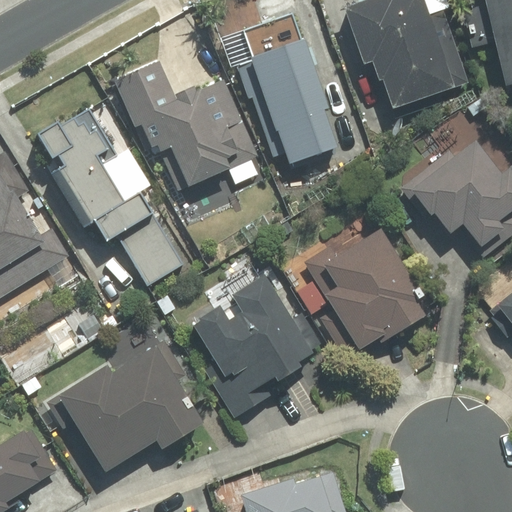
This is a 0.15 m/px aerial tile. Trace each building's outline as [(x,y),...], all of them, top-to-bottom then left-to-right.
[(363,0),(351,4),(370,60),(379,57),(385,77),(391,75),(401,104),(461,84),(472,80),(447,7),(453,5),(451,0),(363,0)] [(466,10),(472,45),(503,40),(510,81),(511,80),(511,0),(474,0),(476,8),(466,10)] [(295,157),(332,145),(344,141),(332,104),(338,102),(313,30),(304,33),(297,12),(251,28),(258,49),(262,59),(244,65),(276,159),(294,153),(295,157)] [(202,81),(177,93),(161,59),(120,78),(153,148),(162,144),(183,190),(237,165),(232,154),(245,148),(234,125),(245,119),(225,76),(204,85),(202,81)] [(50,129),(63,151),(68,149),(74,160),(56,170),(88,225),(101,217),(113,237),(122,232),(153,285),(187,265),(155,210),(160,207),(150,188),(134,197),(107,150),(117,144),(94,104),(50,129)] [(488,256),(511,234),(511,161),(511,162),(485,132),(458,155),(453,149),(406,190),(431,219),(441,210),(458,230),(462,226),(488,256)] [(52,230),(47,233),(22,190),(28,187),(6,150),(0,153),(0,300),(70,259),(52,230)] [(432,309),(424,295),(428,292),(386,223),(344,248),(340,242),(306,263),(336,311),(325,318),(342,345),(358,336),(364,346),(389,330),(392,334),(432,309)] [(238,312),(227,296),(194,316),(221,359),(206,368),(231,407),(237,417),(281,390),(275,379),(321,350),(270,269),(239,288),(250,305),(238,312)] [(511,333),(511,293),(493,310),(511,333)] [(115,467),(161,439),(165,445),(212,416),(208,410),(164,338),(118,366),(115,360),(67,389),(50,399),(67,427),(84,416),(115,467)] [(0,511),(7,511),(6,510),(17,503),(13,496),(49,474),(39,457),(49,450),(32,423),(3,442),(0,436),(0,511)] [(351,511),(339,470),(306,481),(303,472),(248,489),(254,510),(246,511),(351,511)]
